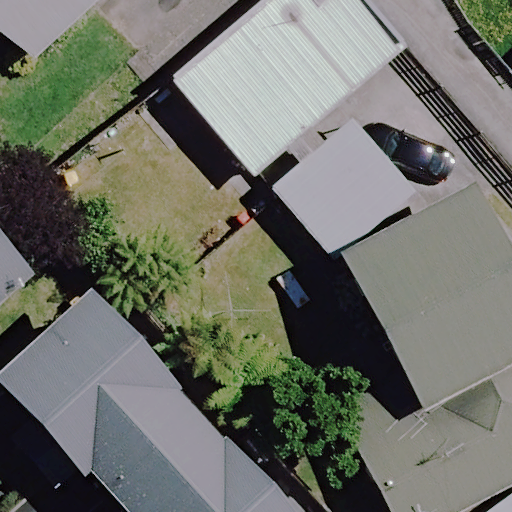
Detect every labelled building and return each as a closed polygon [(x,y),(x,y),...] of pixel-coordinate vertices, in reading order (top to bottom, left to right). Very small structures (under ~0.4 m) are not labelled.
[(104,0),(0,0),(0,53),(22,77),(104,0)] [(385,69),(328,0),(286,0),(171,96),(245,185),(385,69)] [(407,215),(354,138),(271,194),(401,383),(327,434),(380,511),(511,511),(511,283),(447,188),(407,215)] [(0,309),(25,286),(0,258),(0,309)] [(266,511),(82,307),(0,381),(0,406),(95,511),(266,511)]
